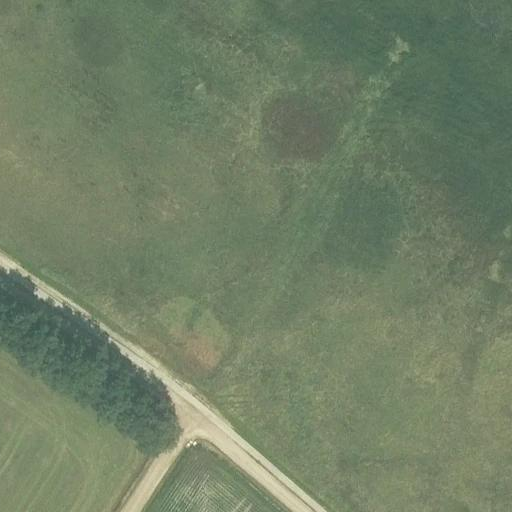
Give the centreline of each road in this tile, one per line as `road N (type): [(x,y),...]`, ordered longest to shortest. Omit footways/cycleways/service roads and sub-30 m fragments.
road 1 (track): [(0,284),(194,419),(302,511)]
road 2 (track): [(132,511),(202,410)]
